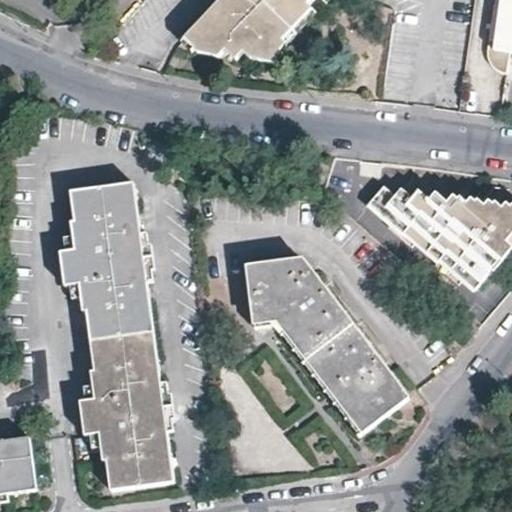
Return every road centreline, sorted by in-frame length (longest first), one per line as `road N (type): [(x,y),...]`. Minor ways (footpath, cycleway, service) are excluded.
road 1 (residential): [(511,151),(149,99),(93,85),(0,43)]
road 2 (residential): [(404,492),(511,334)]
road 3 (residential): [(221,511),(404,492)]
